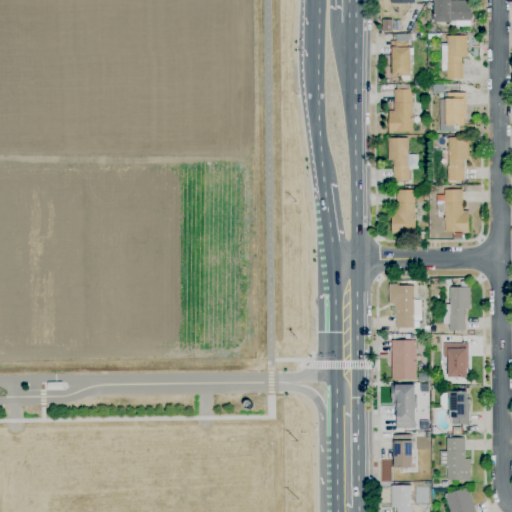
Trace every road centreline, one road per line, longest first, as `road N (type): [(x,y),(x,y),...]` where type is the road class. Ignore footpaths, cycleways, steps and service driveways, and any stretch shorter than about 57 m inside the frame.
road 1 (residential): [(497,0),(502,487),(511,507)]
road 2 (secondary): [(350,258),(355,83)]
road 3 (residential): [(350,258),(497,260)]
road 4 (secondary): [(350,258),(350,378)]
